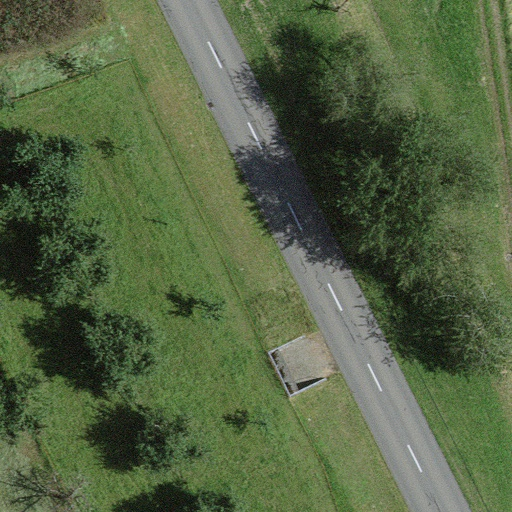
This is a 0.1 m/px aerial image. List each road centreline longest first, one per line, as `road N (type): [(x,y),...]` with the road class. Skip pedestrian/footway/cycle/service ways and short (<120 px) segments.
road 1 (tertiary): [(439,511),(186,0)]
road 2 (track): [(485,0),(511,189)]
